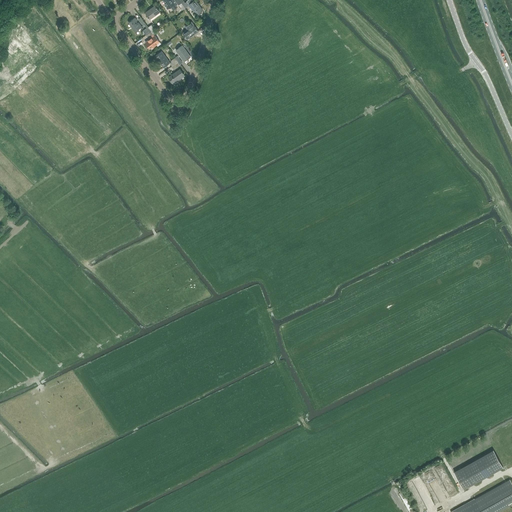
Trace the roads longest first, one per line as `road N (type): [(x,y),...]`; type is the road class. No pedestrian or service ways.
road 1 (track): [(511,356),(485,346),(312,432),(260,321),(500,201)]
road 2 (track): [(511,225),(488,179),(390,51),(336,0)]
road 3 (unclassified): [(511,135),(448,0)]
